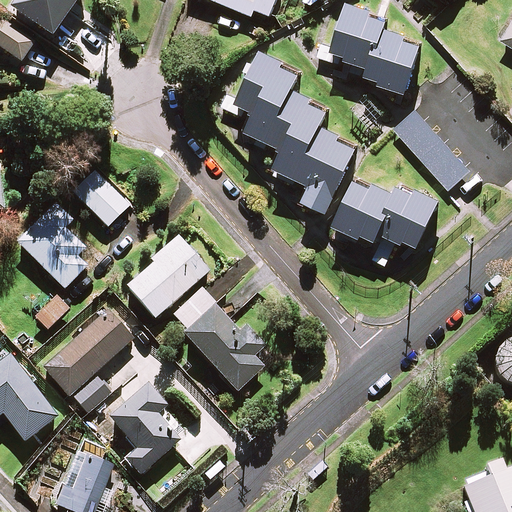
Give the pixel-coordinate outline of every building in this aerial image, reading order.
[(82,0),(21,0),(13,14),(56,41),(82,0)] [(211,0),(254,17),(257,11),(272,17),(278,0),(211,0)] [(392,21),(352,8),(334,58),(371,71),(367,82),(409,97),(425,50),(407,44),(408,40),(388,33),(392,21)] [(35,42),(0,22),(0,50),(24,64),(33,48),(32,48),(35,42)] [(511,27),(503,43),(511,48),(511,27)] [(313,188),(306,204),(321,211),(317,221),(327,225),(361,152),(340,143),(342,138),(325,129),(332,115),(313,106),(315,101),(297,93),(305,75),(265,56),(240,108),(258,117),(250,135),(287,152),(278,171),(313,188)] [(471,173),(416,113),(396,132),(451,192),(471,173)] [(131,208),(94,172),(73,194),(110,229),(131,208)] [(377,188),(359,181),(338,230),(365,241),(365,239),(379,245),(372,260),(389,267),(398,245),(406,248),(408,244),(422,251),(442,202),(402,185),(400,193),(379,184),(377,188)] [(86,250),(49,213),(18,245),(66,292),(89,269),(78,258),(86,250)] [(210,274),(180,240),(153,264),(156,267),(129,291),(157,321),(210,274)] [(216,305),(204,291),(174,317),(187,331),(216,305)] [(70,312),(58,300),(37,320),(49,332),(70,312)] [(215,311),(186,338),(238,395),(265,370),(255,359),(265,349),(248,330),(240,337),(215,311)] [(134,342),(108,315),(46,373),(88,418),(112,395),(96,377),(134,342)] [(511,341),(509,343),(504,347),(500,352),(497,357),(496,364),(496,370),(499,376),(502,381),(507,385),(511,387),(511,341)] [(59,420),(12,360),(0,369),(0,422),(5,418),(26,445),(59,420)] [(168,411),(150,390),(113,423),(138,451),(128,460),(143,478),(180,445),(158,420),(168,411)] [(80,444),(62,430),(48,447),(66,461),(80,444)] [(116,464),(80,451),(59,510),(64,511),(97,511),(102,501),(110,505),(114,495),(106,492),(116,464)] [(328,469),(315,453),(301,466),(315,481),(328,469)] [(511,511),(511,470),(469,487),(479,511),(511,511)]
